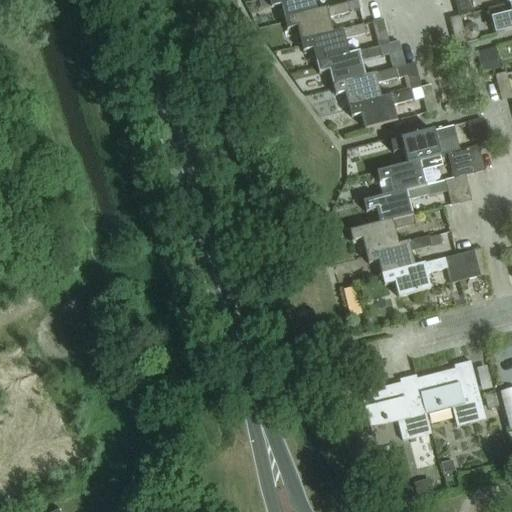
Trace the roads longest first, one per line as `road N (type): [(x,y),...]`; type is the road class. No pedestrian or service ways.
road 1 (secondary): [(287,511),(131,0)]
road 2 (residential): [(393,345),(511,313)]
